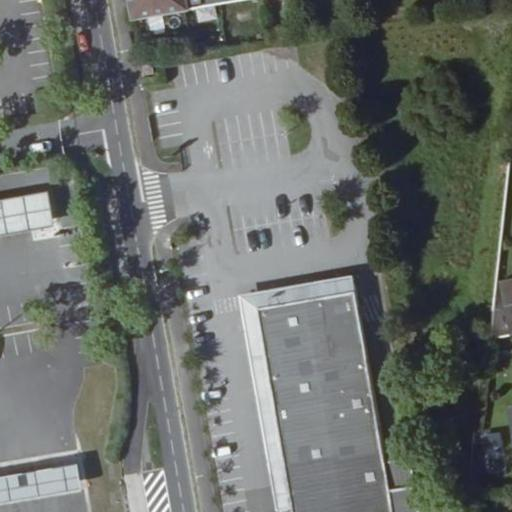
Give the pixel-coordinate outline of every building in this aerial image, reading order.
[(135,0),(138,15),(230,0),(135,0)] [(155,68),(153,57),(144,59),(147,70),(155,68)] [(0,229),(42,220),(36,191),(0,199),(0,229)] [(289,509),(289,511),(419,511),(409,453),(386,457),(353,273),(235,294),(274,511),(289,509)] [(76,458),(0,473),(0,498),(81,482),(76,458)]
